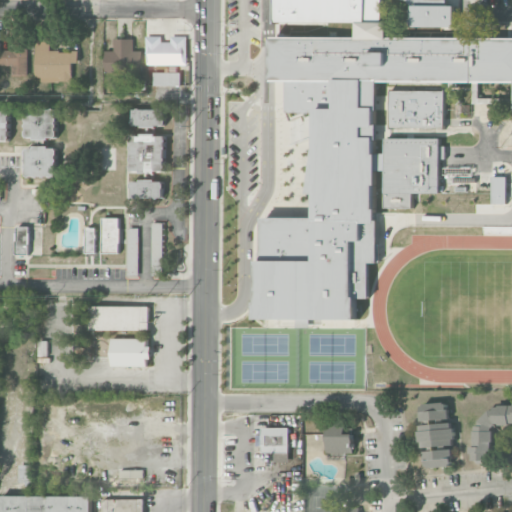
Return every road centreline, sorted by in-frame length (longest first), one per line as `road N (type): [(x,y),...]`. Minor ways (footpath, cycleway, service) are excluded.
road 1 (secondary): [(203,511),(205,0)]
road 2 (residential): [(206,12),(0,10)]
